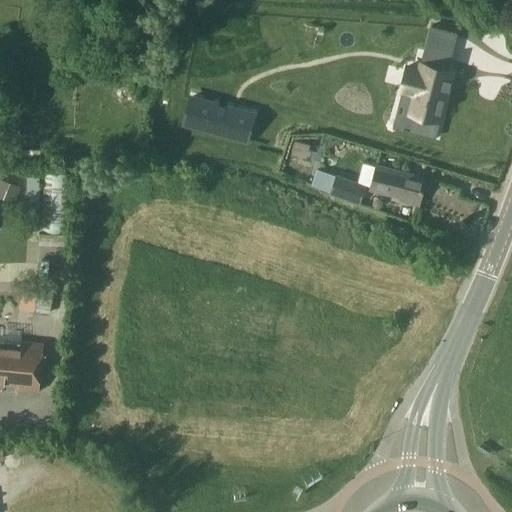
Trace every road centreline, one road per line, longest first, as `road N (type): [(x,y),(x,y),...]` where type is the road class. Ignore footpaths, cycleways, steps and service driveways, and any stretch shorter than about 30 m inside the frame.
road 1 (unclassified): [(456,338),(417,411),(402,501)]
road 2 (unclassified): [(436,503),(437,426),(456,338)]
road 3 (unclassified): [(456,338),(511,213)]
